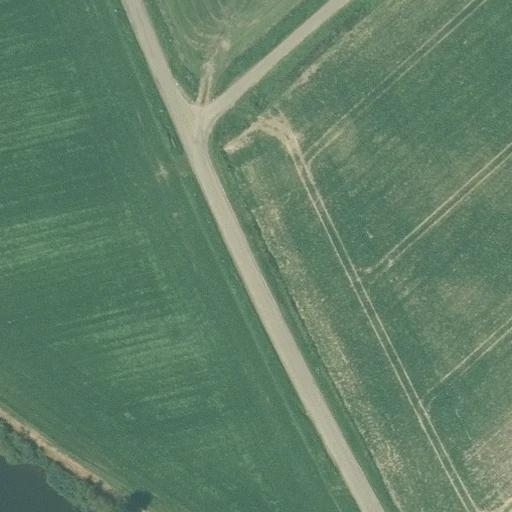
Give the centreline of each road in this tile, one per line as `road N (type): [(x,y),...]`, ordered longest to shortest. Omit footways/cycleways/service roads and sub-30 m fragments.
road 1 (tertiary): [(367,511),(186,137)]
road 2 (unclassified): [(186,137),(339,0)]
road 3 (tertiary): [(186,137),(130,0)]
